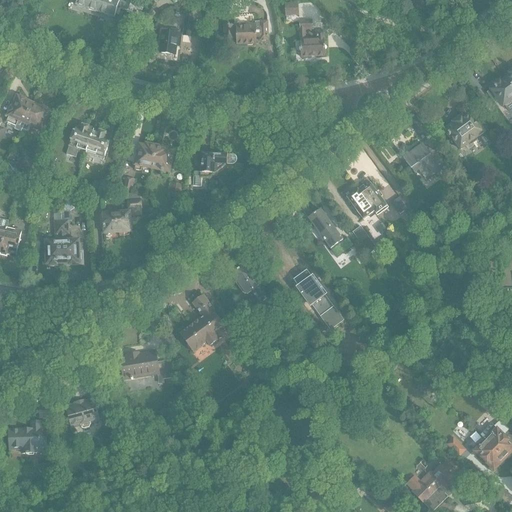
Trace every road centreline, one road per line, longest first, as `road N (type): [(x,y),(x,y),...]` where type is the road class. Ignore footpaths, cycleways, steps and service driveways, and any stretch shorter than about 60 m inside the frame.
road 1 (residential): [(342,95),(240,107),(173,99),(107,81),(0,28)]
road 2 (residential): [(75,295),(139,276),(217,223),(338,131),(346,118),(342,95)]
road 3 (residential): [(342,95),(415,72),(511,5)]
